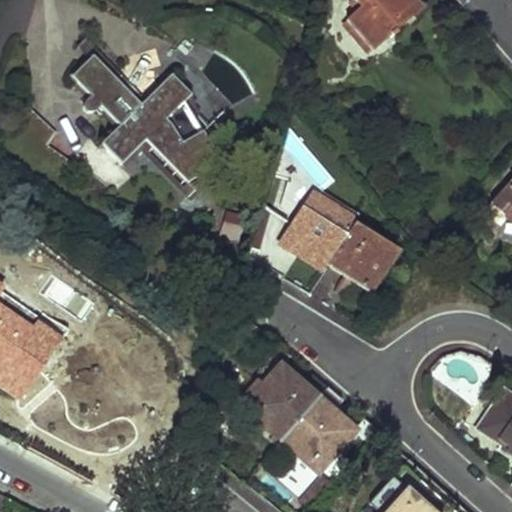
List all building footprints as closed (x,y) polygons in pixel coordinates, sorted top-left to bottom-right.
[(416,11),(406,0),(351,0),(349,2),(355,11),(341,23),(369,53),(416,11)] [(136,107),(87,59),(68,78),(115,127),(96,144),(117,165),(140,142),(183,184),(218,166),(181,105),(187,98),(166,78),(136,107)] [(34,119),(26,133),(42,142),(50,128),(34,119)] [(290,136),(279,146),(319,187),(330,177),(290,136)] [(511,220),(511,182),(489,209),(504,223),(509,218),(511,220)] [(351,227),(354,222),(313,197),(281,249),(321,275),(326,267),(351,227)] [(351,227),(326,267),(369,292),(392,253),(351,227)] [(61,337),(0,295),(0,388),(16,400),(61,337)] [(443,371),(468,387),(478,372),(453,356),(443,371)] [(326,390),(310,375),(301,386),(275,365),(238,407),(280,444),(326,390)] [(326,390),(280,444),(318,477),(355,434),(332,414),(342,403),(326,390)] [(511,453),(511,401),(505,397),(483,429),(503,443),(507,438),(511,441),(511,447),(509,452),(511,453)] [(464,511),(406,460),(367,505),(375,511),(464,511)]
